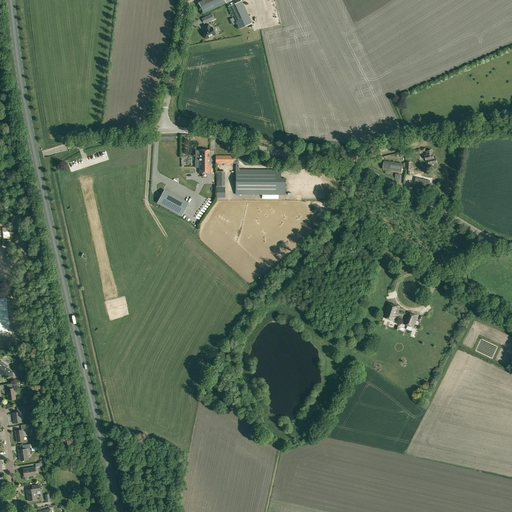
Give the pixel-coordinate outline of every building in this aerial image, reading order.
[(204,29),(205,29),(205,30),(203,32),(206,39),(215,34),(212,27),(210,28),(208,24),(203,27),(204,29)] [(199,150),(199,173),(210,173),(210,150),(199,150)] [(428,160),(429,165),(437,163),(436,158),(434,158),(432,150),(426,151),(427,155),(425,156),(426,160),(428,160)] [(263,194),(285,195),(285,179),(280,179),(280,170),(263,170),(239,170),(239,159),(233,159),(233,156),(215,156),(215,163),(236,163),(235,194),(263,194)] [(383,169),(401,172),(403,164),(384,161),(383,169)] [(220,187),(225,187),(225,172),(216,171),(216,186),(220,187)] [(163,189),(156,203),(180,216),(187,203),(163,189)] [(11,333),(8,297),(0,298),(0,340),(3,341),(3,333),(11,333)] [(469,304),(476,309),(479,304),(472,299),(469,304)] [(383,317),(395,321),(398,315),(397,315),(399,307),(388,303),(383,317)] [(403,324),(413,328),(417,316),(407,312),(403,324)] [(0,373),(2,375),(4,374),(4,378),(13,377),(12,372),(6,368),(8,366),(1,361),(0,361),(0,373)] [(6,389),(8,400),(15,399),(14,388),(6,389)] [(12,413),(14,423),(21,422),(20,412),(12,413)] [(15,431),(17,442),(24,441),(22,430),(15,431)] [(19,454),(20,461),(28,459),(26,449),(30,448),(29,444),(22,445),(23,449),(18,450),(18,454),(19,454)] [(23,469),(24,477),(36,475),(35,467),(23,469)] [(27,494),(28,501),(37,500),(36,492),(40,491),(39,484),(32,486),(32,489),(26,490),(26,494),(27,494)]
